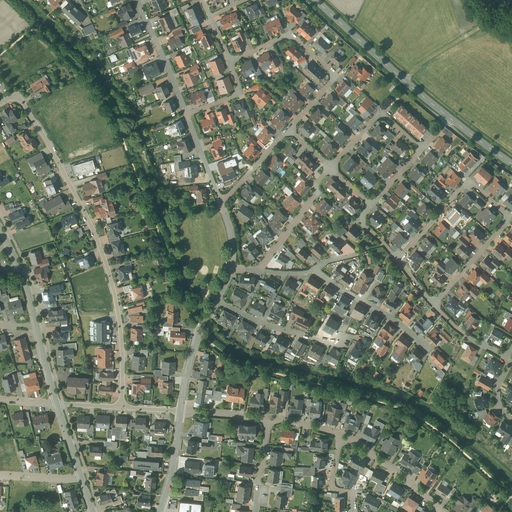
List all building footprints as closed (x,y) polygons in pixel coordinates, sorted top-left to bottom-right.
[(154,0),(151,1),(154,8),(155,11),(165,7),(161,0),(154,0)] [(78,10),(69,2),(62,9),(71,17),(78,10)] [(129,3),(120,8),(121,10),(123,15),(132,11),(129,3)] [(255,3),(246,8),(250,18),(259,14),(260,13),(259,10),(255,3)] [(197,6),(188,10),(191,17),(200,13),(197,6)] [(300,13),(292,7),(287,13),(290,15),(288,17),(289,18),(288,19),(291,22),(292,21),(293,22),(295,20),(298,18),(301,15),(300,13)] [(176,8),(169,11),(171,16),(178,13),(176,8)] [(80,12),(77,10),(78,10),(71,17),(78,24),(85,17),(80,12)] [(132,11),(123,15),(125,19),(134,15),(132,11)] [(301,15),(298,18),(301,21),(298,24),(303,18),(306,15),(302,11),(300,13),(301,15)] [(200,13),(191,17),(194,25),(203,21),(200,13)] [(235,13),(230,15),(227,16),(231,24),(239,21),(236,15),(235,13)] [(169,14),(159,19),(164,31),(174,27),(169,14)] [(227,16),(225,17),(220,20),(223,28),(231,24),(227,16)] [(279,19),(272,22),(277,32),(283,29),(279,19)] [(272,22),(266,25),(269,32),(270,35),(277,32),(272,22)] [(301,26),(297,30),(303,35),(310,27),(305,22),(304,23),(301,26)] [(92,24),(83,28),(86,35),(95,31),(92,24)] [(138,24),(135,26),(134,25),(128,28),(130,33),(132,36),(142,32),(138,24)] [(315,32),(310,27),(303,35),(308,40),(312,36),(314,33),(314,32),(315,32)] [(180,29),(173,32),(175,37),(178,36),(179,38),(183,36),(180,29)] [(201,29),(193,33),(196,39),(201,37),(200,36),(203,34),(201,29)] [(242,31),(236,33),(239,39),(241,38),(242,40),(245,39),(242,31)] [(319,32),(315,36),(319,40),(321,38),(323,39),(326,36),(320,31),(319,32)] [(127,33),(119,37),(117,38),(119,42),(120,42),(122,46),(132,42),(129,37),(130,37),(128,33),(128,34),(127,33)] [(209,33),(205,35),(204,34),(203,34),(200,36),(201,37),(205,46),(206,46),(206,47),(209,46),(208,45),(213,43),(211,38),(211,37),(211,36),(210,36),(209,33)] [(175,37),(168,40),(172,48),(179,45),(180,46),(184,45),(181,40),(180,40),(179,38),(178,36),(175,37)] [(239,39),(232,42),(236,51),(245,47),(242,40),(241,38),(239,39)] [(323,39),(321,38),(319,40),(314,45),(323,53),(330,46),(323,39)] [(145,43),(137,47),(137,46),(126,51),(129,57),(132,56),(135,61),(138,60),(139,60),(143,59),(142,58),(150,54),(145,43)] [(342,47),(338,43),(332,50),(335,53),(336,51),(337,52),(342,47)] [(189,46),(181,49),(183,53),(184,53),(185,55),(192,52),(189,46)] [(301,54),(292,46),(286,52),(295,61),(297,59),(301,54)] [(337,52),(336,51),(335,53),(330,59),(338,66),(341,62),(342,62),(344,60),(344,59),(337,52)] [(183,53),(175,57),(180,66),(188,63),(185,55),(184,53),(183,53)] [(276,58),(272,60),(268,53),(258,58),(262,66),(267,64),(268,65),(271,64),(273,68),(279,65),(276,58)] [(354,56),(349,62),(352,65),(357,59),(354,56)] [(209,62),(212,68),(222,64),(220,58),(217,59),(209,62)] [(251,61),(241,66),(246,77),(255,73),(256,72),(255,69),(251,61)] [(155,62),(143,68),(147,79),(160,73),(155,62)] [(310,62),(304,69),(311,76),(317,69),(310,62)] [(128,63),(123,66),(125,71),(135,67),(133,63),(129,65),(128,63)] [(222,64),(212,68),(214,74),(220,71),(224,70),(222,64)] [(356,65),(355,67),(354,67),(351,70),(348,74),(352,77),(352,78),(353,79),(354,79),(355,80),(359,75),(363,71),(356,65)] [(191,71),(183,75),(188,85),(197,81),(194,75),(198,73),(198,72),(197,69),(191,71)] [(317,69),(311,76),(310,76),(318,83),(324,76),(317,69)] [(46,75),(30,85),(35,94),(38,92),(39,92),(44,89),(46,92),(52,89),(49,83),(46,79),(48,78),(46,75)] [(225,78),(218,81),(220,87),(220,88),(221,92),(231,89),(227,77),(225,78)] [(343,80),(336,89),(343,95),(349,88),(350,87),(347,84),(343,80)] [(357,87),(350,81),(347,84),(350,87),(349,88),(353,92),(357,87)] [(152,83),(138,89),(141,95),(146,93),(154,90),(152,83)] [(165,84),(156,88),(161,98),(170,94),(165,84)] [(308,84),(301,91),(307,97),(314,89),(313,88),(308,84)] [(211,90),(203,93),(206,99),(213,96),(211,90)] [(267,94),(262,90),(258,94),(257,93),(253,97),(257,100),(256,100),(256,102),(259,104),(260,104),(260,103),(263,106),(269,98),(266,95),(267,94)] [(202,91),(198,92),(197,92),(195,93),(194,94),(191,95),(194,104),(206,99),(203,93),(202,91)] [(35,94),(30,97),(33,101),(45,93),(45,92),(40,95),(39,92),(38,92),(35,94)] [(289,98),(299,107),(303,102),(294,93),(289,98)] [(331,94),(323,103),(331,109),(337,102),(338,101),(336,99),(331,94)] [(346,102),(339,96),(336,99),(338,101),(337,102),(342,106),(346,102)] [(374,103),(368,97),(364,100),(366,102),(367,102),(371,106),(374,103)] [(294,111),(299,107),(289,98),(286,102),(285,103),(288,106),(294,111)] [(173,99),(164,103),(168,113),(177,109),(173,99)] [(242,101),(236,103),(237,104),(232,105),(236,115),(237,114),(238,115),(241,114),(241,113),(244,111),(246,111),(245,109),(242,101)] [(366,102),(364,105),(362,105),(359,109),(367,116),(374,108),(371,106),(367,102),(366,102)] [(419,120),(402,105),(394,114),(410,129),(419,120)] [(330,113),(324,107),(321,111),(325,114),(324,115),(326,118),(330,113)] [(250,108),(245,109),(246,111),(244,111),(247,118),(253,116),(250,108)] [(321,111),(318,108),(311,116),(317,122),(318,122),(319,122),(321,120),(321,119),(324,115),(325,114),(321,111)] [(225,109),(216,112),(220,122),(228,118),(227,115),(225,109)] [(11,110),(8,112),(7,110),(3,113),(5,114),(1,117),(6,124),(7,126),(11,131),(14,129),(11,124),(17,120),(14,115),(11,110)] [(283,111),(282,110),(277,116),(275,114),(285,123),(285,122),(290,117),(288,115),(283,111)] [(232,113),(227,115),(228,118),(230,124),(235,121),(232,113)] [(285,123),(275,114),(274,114),(277,116),(272,122),(273,122),(277,127),(279,128),(284,123),(285,123)] [(355,115),(348,123),(355,129),(362,121),(355,115)] [(208,119),(202,121),(204,128),(207,127),(207,129),(209,129),(209,130),(212,129),(211,127),(215,126),(211,118),(208,119)] [(267,123),(262,118),(258,123),(263,128),(267,123)] [(428,129),(419,120),(410,129),(420,138),(428,129)] [(181,121),(171,124),(171,125),(169,126),(170,128),(168,129),(170,134),(172,133),(173,135),(175,135),(185,131),(181,121)] [(306,122),(300,129),(304,133),(304,134),(306,135),(307,135),(308,137),(313,131),(315,129),(312,127),(306,122)] [(341,123),(336,128),(340,132),(342,130),(344,131),(347,128),(341,123)] [(6,124),(2,127),(7,134),(11,131),(7,126),(6,124)] [(321,129),(315,124),(312,127),(315,129),(313,131),(316,135),(321,129)] [(386,132),(379,126),(372,134),(379,140),(383,135),(386,132)] [(273,134),(266,127),(260,134),(263,137),(261,139),(265,143),(267,141),(268,141),(270,138),(270,137),(273,134)] [(340,132),(335,138),(341,144),(346,138),(347,138),(349,136),(344,131),(342,130),(340,132)] [(25,132),(18,136),(24,146),(25,147),(27,145),(29,149),(31,150),(36,146),(37,145),(35,141),(35,140),(34,139),(32,139),(31,139),(30,139),(29,138),(25,132)] [(389,135),(387,138),(390,141),(395,136),(392,133),(389,135)] [(333,141),(327,135),(324,139),(329,143),(330,143),(331,143),(333,141)] [(257,143),(251,137),(246,141),(250,145),(252,143),(255,145),(257,143)] [(443,138),(435,146),(438,148),(442,152),(444,149),(445,150),(448,147),(447,146),(449,144),(443,138)] [(188,139),(180,142),(183,148),(184,152),(192,149),(188,139)] [(394,145),(392,147),(394,148),(400,154),(403,150),(405,151),(407,151),(408,150),(408,148),(399,139),(394,145)] [(372,145),(366,140),(358,149),(366,156),(373,149),(374,147),(372,145)] [(381,147),(375,141),(372,145),(374,147),(373,149),(376,152),(381,147)] [(394,145),(390,141),(384,149),(388,152),(391,149),(392,150),(394,148),(392,147),(394,145)] [(329,143),(327,145),(328,145),(323,151),(326,153),(326,154),(328,156),(329,156),(330,157),(337,149),(331,143),(330,143),(329,143)] [(215,147),(211,148),(215,158),(224,155),(224,154),(224,153),(224,151),(222,151),(220,145),(215,147)] [(252,145),(245,152),(252,159),(259,151),(252,145)] [(291,146),(285,153),(290,157),(291,155),(296,150),(291,146)] [(442,152),(438,148),(435,151),(440,155),(442,157),(444,154),(442,152)] [(432,153),(430,151),(423,160),(430,166),(438,158),(437,158),(432,153)] [(304,155),(303,153),(300,156),(296,159),(296,160),(297,160),(304,166),(310,160),(310,159),(305,154),(304,155)] [(283,162),(276,155),(268,164),(275,170),(279,166),(281,164),(283,162)] [(296,159),(291,155),(290,157),(287,160),(292,165),(297,160),(296,160),(296,159)] [(36,156),(28,160),(30,164),(34,162),(38,160),(36,156)] [(38,160),(34,162),(40,175),(50,170),(48,165),(47,166),(43,157),(38,160)] [(343,165),(351,172),(358,164),(350,157),(343,165)] [(390,159),(388,157),(387,158),(383,163),(392,170),(391,170),(392,171),(397,165),(390,159)] [(472,162),(467,157),(459,166),(466,172),(468,168),(469,169),(473,164),(474,163),(472,162)] [(477,157),(472,162),(474,163),(473,164),(477,167),(482,162),(477,157)] [(73,176),(77,174),(78,176),(95,171),(94,169),(97,168),(96,163),(95,163),(93,158),(70,165),(73,176)] [(235,177),(228,160),(221,162),(223,167),(219,168),(224,181),(235,177)] [(310,160),(304,166),(303,167),(310,173),(311,174),(311,173),(314,170),(317,167),(315,165),(310,160)] [(181,162),(181,169),(184,169),(186,168),(186,167),(190,166),(189,161),(181,162)] [(392,170),(383,163),(379,167),(378,169),(380,171),(386,176),(391,170),(392,170)] [(190,166),(186,167),(186,168),(184,169),(186,181),(193,180),(193,175),(197,175),(196,165),(190,166)] [(372,168),(369,165),(365,170),(367,172),(368,171),(372,175),(376,171),(372,168)] [(428,171),(421,165),(418,169),(423,173),(421,175),(423,176),(428,171)] [(418,169),(416,167),(409,174),(416,180),(421,175),(423,173),(418,169)] [(481,167),(474,175),(484,184),(492,175),(487,171),(484,169),(481,167)] [(268,176),(262,170),(255,178),(262,184),(268,178),(269,177),(268,176)] [(367,172),(365,175),(364,175),(364,177),(362,179),(362,181),(365,184),(367,184),(371,187),(373,184),(373,183),(373,182),(374,182),(376,180),(373,178),(374,176),(372,175),(368,171),(367,172)] [(277,177),(271,172),(268,176),(269,177),(268,178),(272,182),(277,177)] [(454,172),(446,180),(453,186),(455,185),(454,184),(457,182),(460,181),(460,179),(461,178),(454,172)] [(302,173),(298,177),(302,182),(303,181),(305,182),(308,179),(306,177),(302,173)] [(55,177),(46,181),(47,185),(45,186),(48,193),(55,190),(56,190),(60,189),(55,177)] [(443,177),(439,181),(443,185),(445,187),(447,184),(444,180),(445,179),(443,177)] [(98,179),(91,181),(91,183),(84,185),(86,195),(94,192),(94,193),(104,190),(101,180),(100,178),(98,179)] [(335,182),(332,178),(326,184),(332,190),(332,191),(335,193),(341,187),(338,184),(339,183),(336,181),(335,182)] [(439,181),(437,179),(433,184),(437,188),(437,187),(439,189),(443,185),(439,181)] [(413,185),(407,180),(403,184),(409,190),(413,185)] [(305,182),(303,181),(302,182),(296,188),(303,194),(310,187),(305,182)] [(498,182),(496,181),(495,182),(491,187),(489,189),(492,191),(493,191),(494,192),(494,193),(497,196),(501,192),(500,191),(503,187),(498,182)] [(403,184),(402,183),(400,185),(399,187),(395,190),(403,197),(404,197),(406,195),(406,193),(409,190),(403,184)] [(205,189),(197,190),(197,185),(189,186),(190,192),(196,191),(197,202),(207,201),(205,189)] [(249,185),(245,190),(244,190),(243,192),(243,193),(242,194),(249,200),(256,193),(257,192),(253,189),(249,185)] [(262,191),(256,186),(253,189),(257,192),(256,193),(258,196),(262,191)] [(293,192),(287,186),(283,190),(289,196),(293,192)] [(343,189),(341,187),(335,193),(338,196),(338,195),(345,201),(350,195),(346,192),(347,191),(344,188),(343,189)] [(441,191),(440,191),(439,189),(437,187),(437,188),(431,194),(433,196),(434,196),(436,197),(436,199),(435,200),(438,203),(445,195),(442,193),(442,191),(441,191)] [(400,200),(393,194),(390,198),(397,204),(400,200)] [(474,200),(467,194),(460,202),(463,204),(463,205),(464,206),(465,206),(467,208),(474,200)] [(292,195),(284,204),(291,210),(292,209),(293,209),(295,207),(295,206),(299,202),(292,195)] [(48,203),(44,205),(48,213),(52,211),(53,213),(59,209),(61,212),(67,209),(64,204),(60,196),(48,203)] [(103,199),(101,200),(101,201),(102,204),(103,206),(102,207),(103,208),(112,206),(112,205),(113,205),(112,204),(112,205),(111,202),(112,201),(111,198),(110,198),(110,197),(103,199)] [(390,198),(389,197),(383,204),(391,211),(397,204),(390,198)] [(347,203),(345,205),(351,211),(349,212),(352,215),(354,212),(360,205),(352,198),(347,203)] [(485,205),(477,199),(474,203),(481,209),(485,205)] [(324,200),(317,208),(324,214),(330,207),(331,206),(331,205),(324,200)] [(345,201),(339,207),(340,208),(342,209),(345,205),(347,203),(345,201)] [(339,207),(334,202),(331,205),(331,206),(330,207),(336,213),(340,208),(339,207)] [(11,203),(3,206),(6,211),(9,210),(13,208),(11,203)] [(431,209),(425,204),(422,206),(421,205),(417,210),(426,217),(428,215),(427,214),(431,209)] [(253,212),(243,205),(236,214),(242,217),(242,216),(248,220),(253,212)] [(112,206),(103,208),(102,207),(99,208),(100,214),(101,218),(102,218),(101,217),(103,217),(104,217),(109,216),(110,216),(113,215),(115,214),(114,214),(112,206)] [(460,214),(454,208),(446,217),(455,225),(462,217),(466,221),(470,216),(464,210),(460,214)] [(11,214),(9,214),(13,223),(16,222),(25,218),(21,209),(18,211),(11,214)] [(387,215),(380,209),(378,212),(384,218),(387,215)] [(488,209),(485,213),(485,212),(481,216),(481,217),(488,223),(495,215),(488,209)] [(287,217),(279,210),(270,220),(278,227),(281,224),(282,224),(285,221),(284,220),(287,217)] [(377,211),(371,217),(371,222),(375,226),(379,222),(381,221),(384,218),(378,212),(377,211)] [(74,214),(61,219),(64,228),(70,226),(77,223),(74,214)] [(321,223),(313,215),(309,220),(317,228),(321,223)] [(269,224),(263,216),(260,218),(265,226),(269,224)] [(420,224),(412,217),(406,224),(414,231),(420,224)] [(25,218),(16,222),(18,228),(23,227),(29,224),(27,218),(25,218)] [(317,228),(309,220),(305,224),(313,232),(317,228)] [(120,221),(107,224),(110,237),(107,238),(115,236),(116,236),(116,233),(117,232),(116,229),(122,228),(120,221)] [(447,228),(441,223),(437,228),(438,228),(435,231),(442,237),(441,237),(445,233),(446,233),(447,231),(449,229),(447,228)] [(457,231),(450,225),(447,228),(449,229),(447,231),(452,236),(457,231)] [(360,233),(353,226),(351,228),(350,228),(349,229),(349,230),(346,233),(353,239),(356,236),(357,237),(360,233)] [(405,231),(399,226),(395,231),(398,234),(399,232),(402,234),(405,231)] [(267,227),(262,230),(263,232),(258,236),(263,244),(268,240),(273,236),(267,227)] [(344,227),(338,234),(339,236),(341,237),(347,230),(344,227)] [(470,234),(469,235),(472,238),(478,243),(485,236),(476,228),(470,234)] [(466,230),(462,235),(463,236),(469,241),(472,238),(469,235),(470,234),(466,230)] [(402,234),(399,232),(398,234),(392,240),(399,247),(403,243),(402,242),(406,238),(402,234)] [(259,244),(253,235),(249,238),(253,243),(255,246),(259,244)] [(119,237),(116,236),(115,236),(116,242),(112,243),(115,255),(125,253),(123,245),(121,245),(120,241),(119,237)] [(323,246),(312,236),(309,238),(313,242),(316,244),(317,243),(321,248),(323,246)] [(469,241),(463,236),(458,241),(462,245),(464,243),(466,245),(469,242),(469,241)] [(330,238),(325,243),(329,247),(331,245),(338,251),(343,246),(336,239),(334,241),(330,238)] [(427,239),(421,246),(427,252),(430,249),(431,249),(432,247),(432,246),(434,244),(427,239)] [(255,246),(253,243),(246,248),(250,254),(248,255),(248,256),(251,259),(260,253),(255,246)] [(316,244),(311,250),(315,253),(319,256),(324,251),(321,248),(317,243),(316,244)] [(462,245),(456,251),(465,258),(472,250),(469,247),(466,245),(464,243),(462,245)] [(511,255),(506,250),(499,244),(497,246),(496,246),(495,248),(492,252),(500,259),(504,254),(509,259),(511,255)] [(301,249),(296,254),(300,258),(300,257),(304,260),(309,254),(302,248),(301,249)] [(295,256),(289,250),(283,255),(288,258),(288,259),(290,260),(295,256)] [(39,251),(29,253),(32,264),(39,262),(42,261),(42,260),(39,251)] [(424,259),(416,251),(411,257),(415,261),(419,264),(424,259)] [(82,254),(74,257),(76,263),(83,260),(82,258),(83,258),(82,254)] [(288,258),(283,255),(280,254),(276,260),(284,265),(286,266),(288,263),(287,262),(287,261),(288,259),(288,258)] [(83,258),(82,258),(83,260),(84,264),(84,265),(84,267),(86,268),(94,264),(91,255),(83,258)] [(489,260),(488,259),(486,257),(481,264),(483,266),(483,267),(486,269),(487,269),(490,272),(495,265),(496,265),(492,262),(490,260),(489,260)] [(48,258),(42,260),(42,261),(39,262),(41,267),(49,265),(48,258)] [(446,264),(444,266),(446,268),(451,273),(459,264),(458,264),(458,263),(456,261),(455,261),(452,258),(446,264)] [(501,264),(495,258),(492,262),(496,265),(495,265),(497,267),(501,264)] [(441,260),(436,266),(437,267),(443,272),(446,268),(444,266),(446,264),(441,260)] [(419,264),(415,261),(411,265),(416,271),(421,265),(419,264)] [(130,266),(118,269),(121,281),(129,279),(127,272),(131,271),(130,266)] [(346,271),(339,266),(337,267),(336,267),(335,269),(335,270),(334,272),(339,276),(341,278),(344,274),(346,271)] [(43,267),(34,270),(36,276),(37,276),(37,275),(44,273),(43,267)] [(443,272),(437,267),(434,271),(436,272),(441,276),(444,273),(443,272)] [(475,270),(468,278),(475,284),(476,283),(477,283),(478,281),(478,280),(480,278),(482,276),(481,275),(475,270)] [(363,272),(354,288),(364,293),(368,285),(369,284),(369,283),(372,277),(366,273),(364,272),(363,272)] [(383,274),(379,272),(378,274),(375,279),(381,283),(385,275),(383,274)] [(441,276),(436,272),(432,277),(435,279),(434,280),(434,282),(436,283),(437,283),(440,286),(445,280),(441,276)] [(490,278),(483,272),(481,275),(482,276),(480,278),(486,283),(490,278)] [(44,273),(37,275),(37,276),(40,285),(47,283),(46,280),(48,280),(46,273),(44,273)] [(344,274),(341,278),(339,280),(340,281),(343,283),(343,282),(348,286),(352,279),(344,274)] [(321,283),(310,276),(305,284),(306,284),(303,288),(309,292),(310,292),(312,288),(317,291),(321,283)] [(255,278),(241,277),(240,286),(249,286),(248,289),(254,290),(254,289),(255,279),(255,278)] [(278,284),(268,278),(264,286),(272,291),(274,291),(278,284)] [(262,280),(255,279),(254,289),(257,289),(262,280)] [(288,279),(283,288),(292,293),(294,288),(296,284),(296,283),(288,279)] [(302,282),(298,280),(296,283),(296,284),(294,288),(298,290),(302,282)] [(132,284),(123,287),(125,293),(130,292),(130,288),(133,288),(132,284)] [(469,290),(463,284),(456,292),(464,299),(470,293),(471,291),(469,290)] [(58,285),(50,286),(50,291),(52,291),(52,293),(59,292),(58,285)] [(133,288),(130,288),(130,292),(131,293),(132,296),(129,296),(131,301),(145,298),(142,285),(133,288)] [(335,291),(327,285),(323,292),(320,295),(323,297),(326,294),(331,298),(334,293),(335,291)] [(396,285),(388,298),(389,298),(393,300),(394,298),(395,299),(401,288),(396,285)] [(479,292),(472,286),(469,290),(471,291),(470,293),(475,297),(479,292)] [(377,289),(375,288),(374,289),(370,296),(379,301),(383,294),(377,291),(378,289),(377,289)] [(246,295),(235,289),(231,297),(238,300),(236,304),(236,303),(235,304),(242,307),(246,299),(247,295),(246,295)] [(50,291),(43,292),(45,303),(54,301),(52,293),(52,291),(50,291)] [(272,291),(268,298),(273,300),(274,298),(277,293),(274,291),(272,291)] [(254,295),(248,292),(246,295),(247,295),(246,299),(251,301),(254,295)] [(407,296),(402,293),(398,300),(403,302),(407,296)] [(319,294),(316,299),(322,303),(325,298),(323,297),(320,295),(319,294)] [(8,295),(2,297),(4,306),(8,305),(8,304),(10,303),(8,295)] [(351,300),(342,295),(338,302),(347,307),(351,300)] [(279,300),(274,298),(273,300),(270,305),(273,307),(275,303),(278,304),(279,300)] [(393,300),(389,298),(385,305),(394,310),(398,303),(393,300)] [(458,304),(452,298),(446,306),(455,314),(461,307),(462,307),(458,304)] [(10,303),(8,304),(8,305),(11,314),(22,311),(19,300),(10,303)] [(468,306),(461,300),(458,304),(462,307),(461,307),(464,310),(468,306)] [(255,302),(250,311),(257,314),(257,313),(261,315),(265,307),(255,302)] [(337,303),(336,303),(333,308),(343,314),(346,309),(343,307),(344,305),(338,302),(337,303)] [(278,304),(275,303),(273,307),(269,315),(274,318),(280,321),(284,312),(279,309),(280,306),(278,304)] [(357,303),(351,315),(360,320),(366,308),(357,303)] [(408,303),(404,308),(405,308),(408,311),(412,306),(408,303)] [(177,304),(170,304),(169,312),(168,312),(168,322),(172,322),(177,323),(178,312),(176,312),(177,304)] [(128,309),(129,315),(130,315),(130,321),(142,322),(143,316),(140,316),(139,311),(142,310),(141,306),(141,305),(137,306),(134,307),(128,309)] [(421,310),(416,306),(412,311),(415,313),(417,315),(417,314),(421,310)] [(304,312),(294,308),(291,314),(290,317),(294,319),(295,316),(298,318),(300,315),(302,316),(304,312)] [(408,311),(405,308),(404,308),(400,314),(407,320),(412,314),(408,311)] [(60,310),(49,311),(50,320),(52,320),(52,324),(66,323),(66,316),(62,316),(62,310),(60,310)] [(231,315),(224,312),(218,322),(224,325),(226,322),(230,325),(231,326),(235,319),(236,318),(231,315)] [(381,318),(372,313),(365,325),(374,330),(376,328),(377,325),(381,318)] [(302,316),(300,315),(298,318),(295,324),(300,327),(306,330),(310,322),(307,321),(308,319),(302,316)] [(352,317),(347,315),(342,322),(348,325),(352,317)] [(468,319),(465,324),(473,330),(475,327),(477,327),(478,325),(478,323),(477,323),(479,321),(471,315),(468,319)] [(235,319),(231,326),(230,325),(229,328),(233,330),(238,321),(235,319)] [(426,327),(419,320),(414,326),(421,333),(426,327)] [(254,328),(242,321),(237,329),(244,333),(242,337),(245,339),(247,340),(250,334),(254,328)] [(109,340),(108,322),(94,322),(94,341),(109,340)] [(382,331),(379,335),(380,335),(375,341),(380,344),(381,343),(383,344),(388,335),(390,337),(396,330),(387,323),(382,330),(382,331)] [(139,329),(132,328),(131,339),(133,340),(139,340),(141,340),(142,331),(142,329),(139,329)] [(435,328),(431,332),(432,333),(426,338),(433,345),(435,343),(436,345),(440,341),(435,335),(439,331),(435,328)] [(503,333),(494,328),(492,331),(489,336),(499,341),(503,333)] [(443,330),(439,335),(444,340),(448,335),(443,330)] [(61,331),(53,331),(54,342),(65,341),(65,340),(66,339),(65,336),(65,332),(64,331),(61,331)] [(268,337),(261,333),(262,332),(259,331),(254,339),(261,343),(261,342),(264,344),(264,345),(268,337)] [(172,332),(171,332),(170,339),(180,340),(180,342),(184,343),(184,338),(183,338),(183,333),(179,332),(172,332)] [(250,334),(247,340),(245,339),(244,341),(248,344),(253,336),(250,334)] [(289,341),(279,335),(275,344),(273,348),(275,349),(278,351),(280,348),(284,350),(289,341)] [(401,345),(398,348),(397,348),(395,351),(395,352),(393,355),(398,359),(403,352),(403,351),(410,342),(402,335),(396,341),(401,345)] [(25,337),(14,340),(19,361),(26,359),(30,358),(29,351),(27,344),(25,337)] [(372,342),(364,337),(361,343),(366,346),(369,348),(372,342)] [(306,345),(298,340),(292,350),(292,351),(300,356),(306,345)] [(358,341),(354,349),(353,349),(352,351),(352,352),(352,353),(359,358),(366,346),(361,343),(358,341)] [(380,344),(377,350),(384,355),(388,348),(383,344),(381,343),(380,344)] [(318,347),(314,344),(309,353),(310,354),(318,358),(321,352),(323,349),(318,346),(318,347)] [(477,350),(469,345),(463,356),(471,360),(474,355),(477,350)] [(106,348),(98,348),(98,366),(106,366),(111,366),(111,364),(111,350),(111,348),(106,348)] [(288,348),(285,354),(284,356),(291,361),(294,356),(290,354),(292,351),(292,350),(288,348)] [(424,355),(416,348),(408,357),(413,362),(416,359),(418,361),(424,355)] [(63,350),(57,351),(58,363),(69,362),(68,355),(73,354),(72,350),(72,349),(63,350)] [(336,352),(334,351),(332,349),(327,359),(331,361),(330,363),(335,365),(335,363),(336,364),(342,353),(337,350),(336,352)] [(443,358),(436,351),(431,356),(438,363),(443,358)] [(321,352),(318,358),(317,360),(321,362),(321,361),(323,358),(325,354),(321,352)] [(474,355),(471,360),(469,362),(474,365),(479,357),(474,355)] [(140,357),(133,356),(132,368),(143,369),(144,357),(140,357)] [(443,358),(438,363),(442,367),(447,362),(443,358)] [(213,361),(202,359),(201,366),(212,368),(213,361)] [(488,364),(499,370),(502,365),(491,359),(488,364)] [(174,363),(163,362),(162,370),(162,371),(164,372),(164,373),(174,373),(174,363)] [(363,362),(358,372),(361,374),(367,364),(363,362)] [(496,375),(499,370),(488,364),(486,369),(496,375)] [(212,368),(201,366),(200,373),(211,374),(212,368)] [(440,368),(436,373),(442,379),(445,373),(440,368)] [(36,376),(30,378),(33,390),(39,388),(36,376)] [(485,378),(482,376),(477,384),(481,387),(481,385),(488,389),(492,382),(485,378)] [(8,379),(3,380),(3,383),(3,385),(3,386),(4,387),(5,391),(6,391),(10,390),(15,389),(14,383),(12,377),(11,377),(8,378),(8,379)] [(88,378),(68,377),(67,391),(84,392),(84,384),(87,385),(88,378)] [(30,378),(24,379),(27,392),(33,390),(30,378)] [(141,382),(138,381),(137,380),(132,380),(132,384),(133,384),(132,390),(133,390),(135,391),(134,395),(140,395),(140,393),(145,388),(150,389),(150,379),(142,379),(141,382)] [(207,381),(199,380),(197,393),(205,394),(207,381)] [(173,383),(162,382),(162,389),(163,389),(164,390),(164,392),(165,392),(166,393),(168,393),(169,393),(169,392),(172,392),(173,383)] [(243,389),(228,387),(226,400),(242,402),(243,389)] [(280,397),(278,396),(277,399),(273,398),(273,400),(271,400),(271,405),(272,405),(272,410),(282,411),(283,399),(285,390),(281,390),(280,397)] [(205,394),(197,393),(196,402),(204,404),(205,394)] [(257,398),(253,397),(251,407),(262,408),(263,400),(263,394),(258,393),(257,398)] [(485,396),(483,396),(483,397),(477,399),(476,400),(477,404),(479,404),(479,407),(480,407),(483,407),(483,406),(488,404),(486,399),(486,398),(486,397),(485,396)] [(303,400),(296,399),(295,403),(292,402),(291,404),(291,405),(290,412),(301,413),(302,405),(303,400)] [(347,404),(340,402),(338,409),(341,409),(340,411),(341,412),(345,413),(347,404)] [(311,407),(310,412),(310,416),(320,418),(321,408),(311,407)] [(338,409),(331,407),(330,407),(329,408),(328,411),(328,412),(330,413),(327,421),(337,424),(341,412),(340,411),(341,409),(338,409)] [(22,412),(12,415),(14,424),(19,422),(20,426),(28,424),(27,419),(24,420),(22,413),(22,412)] [(493,412),(491,413),(490,412),(488,414),(487,413),(485,414),(487,415),(484,418),(492,425),(499,417),(493,412)] [(47,414),(33,417),(36,429),(50,426),(47,414)] [(355,419),(348,417),(345,423),(344,426),(353,429),(353,428),(358,430),(362,417),(357,415),(355,419)] [(89,417),(78,416),(77,427),(87,428),(88,428),(89,425),(89,417)] [(109,416),(97,416),(96,427),(108,427),(109,416)] [(127,418),(116,417),(115,426),(116,426),(121,426),(126,427),(127,419),(127,418)] [(145,419),(135,418),(135,428),(145,428),(145,419)] [(207,422),(195,421),(194,434),(205,436),(207,422)] [(511,428),(511,426),(503,421),(497,430),(505,435),(507,436),(509,434),(511,428)] [(165,423),(154,422),(154,429),(154,433),(158,433),(158,432),(165,433),(165,423)] [(255,426),(239,425),(239,430),(238,437),(243,437),(243,438),(249,438),(249,437),(254,438),(254,430),(255,430),(255,426)] [(121,426),(116,426),(116,432),(115,435),(118,438),(126,438),(126,432),(121,431),(121,426)] [(374,431),(366,427),(362,436),(374,442),(377,435),(380,430),(378,429),(376,428),(374,431)] [(294,432),(286,431),(286,432),(282,431),(281,439),(287,440),(286,442),(292,443),(293,443),(293,440),(294,432)] [(507,436),(505,435),(502,441),(507,444),(508,443),(511,436),(509,434),(507,436)] [(400,435),(398,440),(400,440),(397,447),(400,448),(402,446),(406,438),(400,435)] [(392,442),(384,438),(381,443),(385,444),(382,449),(393,454),(397,447),(400,440),(398,440),(394,438),(393,440),(392,442)] [(322,442),(312,441),(311,449),(327,451),(328,439),(322,439),(322,442)] [(197,442),(189,441),(188,447),(187,447),(187,452),(195,453),(196,445),(197,442)] [(101,446),(90,446),(89,455),(101,455),(101,453),(101,446)] [(162,447),(148,446),(148,452),(148,455),(151,455),(151,456),(155,456),(155,455),(161,455),(162,447)] [(245,447),(238,447),(238,453),(243,453),(242,460),(251,461),(252,455),(251,455),(252,448),(245,447)] [(284,452),(272,451),(270,463),(281,464),(280,464),(281,457),(283,457),(284,452)] [(410,456),(405,454),(400,462),(412,469),(415,465),(417,461),(419,457),(412,453),(410,456)] [(48,458),(47,458),(48,460),(50,468),(63,465),(60,454),(48,458)] [(28,470),(40,467),(36,455),(25,458),(25,455),(20,457),(22,464),(26,463),(28,470)] [(366,461),(354,455),(350,463),(354,465),(353,466),(360,470),(361,470),(364,466),(366,461)] [(326,457),(316,456),(315,466),(324,468),(326,457)] [(151,461),(134,460),(133,468),(150,469),(151,461)] [(199,462),(185,460),(184,471),(195,472),(196,467),(198,467),(199,462)] [(161,462),(151,461),(150,469),(151,469),(151,470),(154,470),(154,469),(160,470),(161,462)] [(214,464),(203,463),(202,474),(213,474),(214,464)] [(421,469),(415,465),(412,469),(411,471),(417,474),(421,469)] [(251,468),(239,466),(238,474),(243,474),(242,476),(250,477),(251,468)] [(364,466),(361,470),(360,470),(358,472),(361,474),(365,476),(369,469),(364,466)] [(280,471),(269,469),(268,481),(278,482),(279,482),(279,477),(278,477),(279,471),(280,471)] [(349,472),(345,470),(341,478),(345,480),(343,483),(352,487),(355,480),(355,481),(358,476),(349,471),(349,472)] [(385,475),(375,470),(371,478),(375,479),(374,480),(381,483),(385,475)] [(104,473),(98,472),(97,476),(96,479),(97,479),(97,483),(107,484),(108,475),(108,473),(104,473)] [(429,475),(426,473),(422,479),(431,485),(433,482),(434,483),(436,479),(435,479),(437,476),(430,472),(429,475)] [(156,477),(146,476),(145,490),(154,491),(156,477)] [(323,476),(313,476),(313,482),(313,486),(322,486),(323,476)] [(199,481),(186,479),(186,480),(187,480),(187,485),(185,485),(185,489),(198,490),(207,491),(207,487),(199,486),(199,481)] [(394,483),(388,492),(398,498),(400,495),(404,490),(398,486),(394,483)] [(450,490),(441,483),(435,492),(444,498),(450,490)] [(386,487),(378,484),(375,491),(374,490),(374,491),(382,495),(386,487)] [(250,487),(239,485),(238,489),(239,489),(238,493),(248,494),(250,487)] [(79,506),(74,490),(64,493),(69,509),(79,506)] [(107,493),(100,496),(102,504),(112,500),(110,494),(110,493),(107,493)] [(248,494),(238,493),(238,497),(237,497),(236,501),(247,502),(248,494)] [(150,496),(142,495),(142,500),(141,504),(149,505),(150,496)] [(287,496),(277,495),(276,501),(275,505),(285,507),(285,501),(286,501),(287,496)] [(377,500),(367,495),(366,498),(366,500),(365,499),(363,504),(364,504),(362,508),(367,510),(369,507),(375,510),(379,503),(380,501),(377,500)] [(405,497),(400,495),(398,498),(396,501),(400,504),(405,497)] [(462,496),(457,503),(458,504),(455,508),(459,511),(464,511),(467,508),(469,505),(468,504),(469,501),(462,496)] [(387,502),(378,497),(377,500),(380,501),(379,503),(385,506),(387,502)] [(408,497),(403,505),(413,511),(416,511),(414,510),(415,509),(417,505),(418,504),(408,497)] [(478,502),(472,498),(469,501),(468,504),(469,505),(474,508),(478,502)] [(177,511),(200,511),(201,503),(179,501),(177,511)] [(484,502),(479,508),(483,511),(481,511),(489,511),(492,508),(484,502)]
